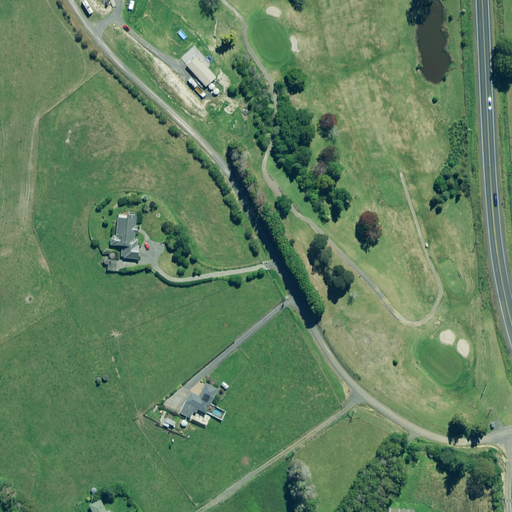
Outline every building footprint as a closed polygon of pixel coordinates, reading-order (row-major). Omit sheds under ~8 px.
[(216,78),(197,57),(187,66),(206,87),(216,78)] [(137,259),(138,225),(135,224),(136,216),(125,216),(117,215),(116,237),(111,237),(110,246),(124,246),(124,250),(121,250),(121,258),(137,259)] [(115,260),(115,259),(116,258),(116,257),(116,256),(115,255),(115,254),(114,254),(114,253),(113,253),(112,253),(111,253),(110,253),(109,254),(108,255),(108,256),(108,257),(108,258),(107,258),(106,258),(105,258),(104,259),(103,260),(103,261),(103,262),(103,263),(103,264),(104,264),(104,265),(105,265),(105,266),(106,266),(107,266),(108,266),(107,271),(116,272),(117,260),(115,260)] [(194,408),(205,414),(217,390),(205,384),(199,397),(191,393),(180,414),(189,418),(192,414),(194,408)] [(176,422),(166,419),(164,426),(168,427),(169,425),(174,427),(176,422)] [(105,511),(100,500),(89,505),(91,511),(105,511)]
